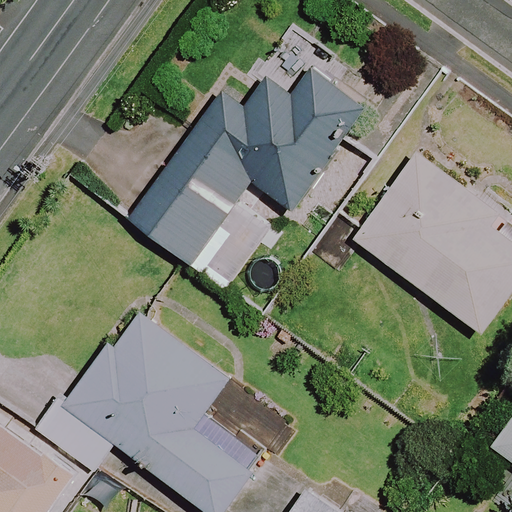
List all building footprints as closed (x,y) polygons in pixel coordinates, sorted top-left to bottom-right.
[(368,107),(313,71),(295,98),(268,81),(246,114),(219,96),(134,225),(231,289),(271,230),(287,206),(298,213),(368,107)] [(511,298),(511,223),(421,158),(360,242),(486,334),(511,298)] [(139,315),(50,435),(97,470),(117,443),(209,511),(229,511),(268,460),(207,415),(231,383),(139,315)] [(0,511),(53,511),(78,479),(0,422),(0,511)] [(511,434),(500,451),(511,460),(511,434)] [(332,511),(305,494),(292,511),(332,511)]
